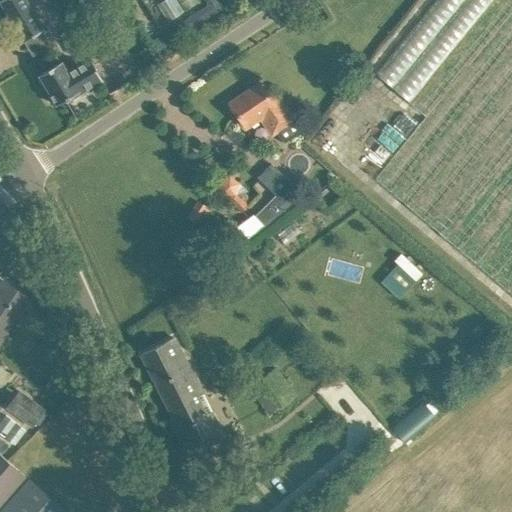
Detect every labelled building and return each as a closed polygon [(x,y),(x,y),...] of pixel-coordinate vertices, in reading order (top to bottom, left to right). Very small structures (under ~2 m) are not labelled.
[(26,0),(0,0),(0,1),(24,42),(42,31),(44,30),(26,0)] [(511,0),(436,0),(377,75),(426,114),(369,186),(511,298),(511,0)] [(65,99),(67,102),(103,81),(89,58),(68,71),(62,61),(39,75),(40,77),(38,79),(44,90),(47,88),(56,104),(65,99)] [(302,131),(293,116),(281,100),(273,105),(259,82),(229,102),(245,126),(257,118),(268,134),(275,129),(284,143),(302,131)] [(254,212),(235,228),(245,241),(262,228),(266,225),(303,195),(292,184),(270,163),(257,176),(276,195),(256,214),(254,212)] [(231,173),(219,180),(227,193),(239,185),(231,173)] [(238,193),(230,201),(242,213),(250,204),(238,193)] [(208,210),(198,202),(188,216),(198,224),(208,210)] [(411,280),(419,274),(401,251),(394,257),(411,280)] [(4,280),(0,285),(0,341),(30,298),(4,280)] [(284,325),(247,354),(255,363),(263,356),(266,360),(294,337),(284,325)] [(196,460),(214,450),(225,445),(216,428),(228,421),(197,362),(187,367),(173,338),(142,354),(196,460)] [(274,369),(249,390),(269,412),(293,392),(274,369)] [(7,407),(33,426),(44,410),(19,391),(7,407)] [(317,399),(288,423),(304,443),(334,419),(317,399)] [(423,400),(391,426),(405,442),(436,416),(423,400)] [(9,445),(0,437),(0,451),(9,459),(18,449),(11,443),(9,445)] [(0,511),(29,479),(0,452),(0,511)] [(0,511),(66,511),(29,479),(0,511)]
